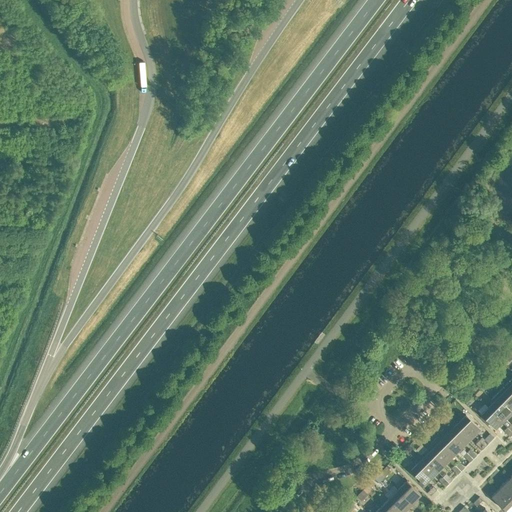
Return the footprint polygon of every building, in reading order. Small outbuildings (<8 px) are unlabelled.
[(502,386),(511,395),(511,383),(509,380),(502,386)] [(496,392),(511,407),(511,395),(502,386),(496,392)] [(493,401),(509,417),(511,414),(510,412),(511,410),(511,407),(496,392),(490,398),(493,401)] [(501,421),(507,427),(511,431),(511,425),(510,423),(506,420),(509,417),(493,401),(487,407),(501,421)] [(495,428),(501,421),(487,407),(480,413),(495,428)] [(465,414),(459,420),(473,435),(480,428),(465,414)] [(459,420),(453,426),(467,441),(473,435),(459,420)] [(439,425),(435,421),(431,425),(434,429),(439,425)] [(453,426),(447,432),(461,447),(467,441),(453,426)] [(511,433),(511,431),(507,427),(503,430),(510,436),(511,433)] [(447,432),(441,438),(440,438),(455,453),(461,447),(447,432)] [(438,435),(432,442),(449,459),(455,453),(440,438),(441,438),(438,435)] [(482,437),(479,440),(485,446),(488,443),(482,437)] [(475,443),(481,449),(485,446),(479,440),(475,443)] [(432,442),(426,448),(443,465),(449,459),(432,442)] [(426,448),(419,454),(437,471),(443,465),(426,448)] [(470,449),(467,452),(473,458),(476,455),(470,449)] [(473,458),(467,452),(463,455),(469,461),(473,458)] [(413,460),(416,463),(431,477),(437,471),(419,454),(413,460)] [(458,461),(454,464),(460,470),(464,467),(458,461)] [(416,463),(410,469),(424,484),(431,477),(416,463)] [(451,467),(457,473),(457,474),(460,470),(454,464),(451,467)] [(386,466),(380,472),(384,477),(390,470),(386,466)] [(384,477),(380,472),(374,478),(379,482),(384,477)] [(445,473),(442,476),(448,482),(452,479),(445,473)] [(439,480),(445,486),(448,482),(442,476),(439,480)] [(511,480),(509,477),(500,486),(511,498),(511,480)] [(406,480),(397,489),(411,503),(420,494),(406,480)] [(368,484),(362,490),(367,494),(373,488),(368,484)] [(427,492),(430,495),(436,489),(433,486),(427,492)] [(511,498),(500,486),(491,496),(505,510),(510,504),(511,505),(511,498)] [(397,489),(388,498),(402,511),(411,503),(397,489)] [(367,494),(362,490),(356,496),(361,500),(367,494)] [(476,505),(482,499),(479,496),(473,502),(476,505)] [(402,511),(388,498),(379,507),(384,511),(402,511)] [(350,501),(345,507),(349,511),(355,506),(350,501)]
